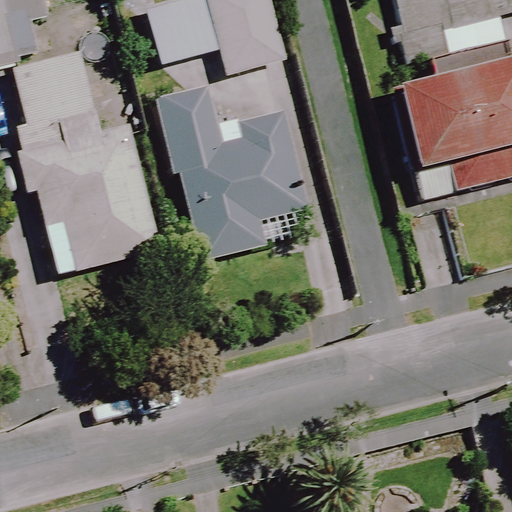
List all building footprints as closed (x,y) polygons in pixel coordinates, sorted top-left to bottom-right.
[(32,0),(0,0),(0,73),(33,66),(24,26),(38,23),(32,0)] [(278,68),(259,0),(186,0),(137,14),(154,74),(212,58),(220,85),(278,68)] [(511,0),(386,0),(406,79),(499,56),(491,22),(511,17),(511,0)] [(406,79),(409,92),(381,99),(402,184),(511,156),(511,108),(499,56),(406,79)] [(0,139),(16,202),(28,199),(49,285),(151,260),(119,135),(90,142),(70,62),(6,78),(19,134),(0,138),(0,139)] [(218,133),(205,89),(145,107),(195,273),(303,241),(267,118),(218,133)]
